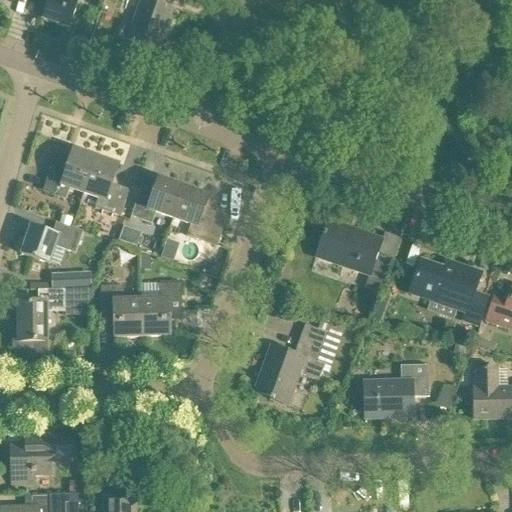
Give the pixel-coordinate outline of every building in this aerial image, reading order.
[(42,0),(49,2),(43,20),(68,29),(78,0),(42,0)] [(119,41),(128,44),(159,55),(173,12),(164,9),(166,0),(138,0),(138,1),(142,2),(133,31),(124,28),(119,41)] [(55,156),(50,172),(42,195),(65,203),(69,192),(83,197),(95,161),(73,153),(70,161),(55,156)] [(95,161),(83,197),(101,203),(98,213),(119,220),(127,198),(110,192),(118,169),(95,161)] [(139,197),(131,220),(151,227),(155,216),(172,222),(183,191),(159,182),(155,192),(142,187),(139,197)] [(227,219),(205,212),(209,201),(183,191),(172,222),(190,228),(186,240),(215,250),(227,219)] [(61,218),(58,227),(68,230),(71,221),(61,218)] [(378,295),(390,262),(378,257),(383,243),(328,224),(315,261),(369,280),(365,290),(378,295)] [(75,257),(82,235),(68,230),(58,227),(56,226),(52,238),(31,230),(21,258),(49,268),(55,250),(75,257)] [(128,227),(125,241),(143,245),(146,230),(128,227)] [(175,247),(166,244),(160,259),(173,264),(177,254),(175,247)] [(149,256),(139,254),(139,272),(149,272),(149,256)] [(206,269),(204,275),(215,279),(219,268),(213,265),(206,269)] [(455,313),(464,316),(462,321),(478,326),(487,298),(476,294),(482,277),(457,268),(454,276),(422,265),(411,297),(434,305),(435,301),(457,308),(455,313)] [(63,275),(64,289),(88,288),(88,274),(63,275)] [(141,305),(141,341),(169,340),(168,317),(181,317),(181,289),(157,290),(158,304),(141,305)] [(114,342),(141,341),(141,305),(122,305),(122,291),(101,291),(102,319),(113,318),(114,342)] [(511,293),(509,303),(496,299),(487,324),(510,331),(511,323),(511,293)] [(18,307),(18,329),(13,329),(13,352),(31,352),(31,360),(47,360),(46,345),(47,345),(46,317),(65,316),(65,308),(87,308),(87,301),(93,301),(93,294),(64,294),(37,294),(37,307),(18,307)] [(306,326),(300,341),(294,358),(269,349),(252,395),(270,401),(269,404),(287,410),(301,374),(316,380),(319,381),(325,367),(321,366),(327,351),(323,349),(328,334),(306,326)] [(496,347),(475,339),(472,348),(492,355),(496,347)] [(428,369),(411,370),(401,370),(402,386),(364,388),(366,423),(414,421),(413,402),(430,401),(428,369)] [(511,392),(497,393),(497,370),(476,370),(476,393),(474,393),(475,423),(511,422),(511,392)] [(74,436),(25,438),(26,449),(10,449),(10,464),(17,464),(17,472),(14,472),(15,488),(33,487),(33,479),(50,479),(50,465),(76,464),(74,436)] [(84,484),(74,484),(75,495),(84,495),(84,484)] [(134,511),(135,508),(135,495),(102,496),(102,508),(102,511),(134,511)] [(77,511),(77,497),(24,499),(24,511),(0,511),(77,511)]
